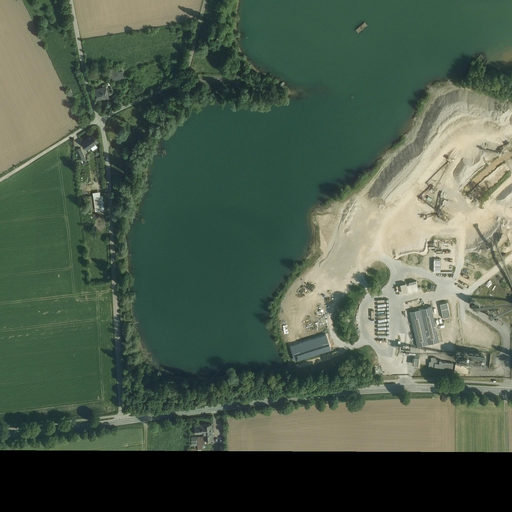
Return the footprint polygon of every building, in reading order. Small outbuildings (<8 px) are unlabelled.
[(118,67),(109,69),(109,68),(105,69),(105,70),(99,71),(99,72),(94,73),(95,77),(90,78),(91,81),(102,79),(102,80),(113,78),(113,82),(121,81),(121,82),(125,81),(123,71),(119,71),(118,67)] [(106,86),(93,90),(96,101),(109,97),(106,86)] [(92,134),(82,141),(87,148),(97,141),(92,134)] [(85,157),(81,148),(76,150),(80,159),(85,157)] [(362,215),(357,210),(352,214),(357,220),(362,215)] [(403,293),(420,289),(418,280),(408,282),(400,284),(403,293)] [(432,306),(409,311),(417,345),(440,340),(432,306)] [(490,363),(491,353),(461,348),(459,359),(490,363)] [(413,355),(412,364),(419,365),(420,356),(413,355)] [(429,360),(428,365),(434,366),(434,368),(452,370),(453,362),(442,361),(442,359),(436,359),(436,356),(431,356),(431,360),(429,360)] [(455,363),(454,371),(468,373),(469,365),(455,363)] [(195,435),(204,434),(205,442),(213,441),(212,434),(213,433),(213,424),(194,426),(195,435)] [(198,446),(198,450),(204,450),(203,445),(204,445),(203,436),(191,437),(192,446),(198,446)]
